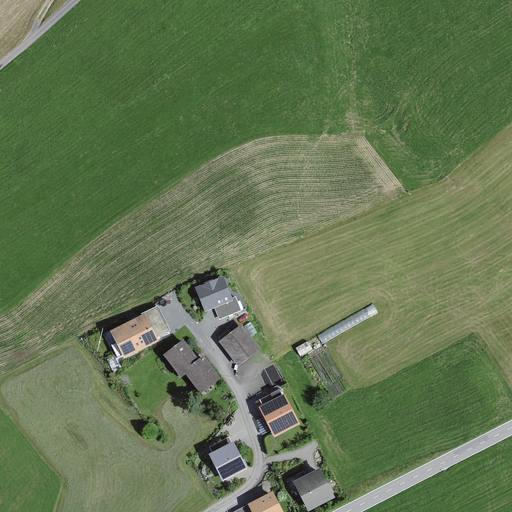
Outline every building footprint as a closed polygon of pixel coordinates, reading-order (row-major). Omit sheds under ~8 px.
[(206,286),(198,289),(206,309),(217,305),(223,318),(241,311),(235,297),(230,299),(222,279),(214,282),(213,279),(204,283),(206,286)] [(166,326),(156,307),(141,315),(144,319),(115,334),(119,342),(112,346),(118,357),(125,353),(126,354),(155,339),(152,333),(166,326)] [(258,349),(242,328),(222,343),(239,363),(258,349)] [(198,362),(183,342),(166,356),(181,376),(186,372),(201,392),(219,379),(203,358),(198,362)] [(275,364),(267,367),(272,380),(280,377),(275,364)] [(268,406),(263,408),(276,434),(297,423),(283,397),(279,390),(264,398),(268,406)] [(214,455),(225,477),(244,467),(233,446),(214,455)] [(294,482),(306,477),(304,472),(292,478),(294,482)] [(319,472),(296,484),(309,508),(332,496),(319,472)] [(280,511),(272,495),(252,505),(255,511),(280,511)]
